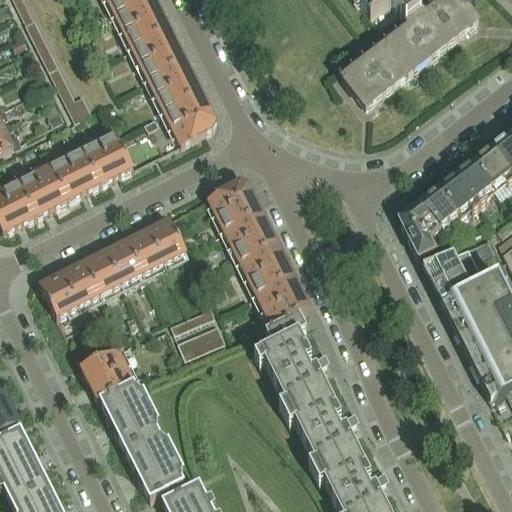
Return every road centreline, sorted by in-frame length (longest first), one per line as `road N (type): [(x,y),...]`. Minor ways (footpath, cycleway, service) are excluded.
road 1 (residential): [(252,150),(426,511)]
road 2 (residential): [(510,511),(356,185)]
road 3 (residential): [(0,273),(252,150)]
road 4 (residential): [(105,511),(0,301)]
road 5 (residential): [(356,185),(391,181),(511,85)]
road 6 (residential): [(179,0),(252,150)]
